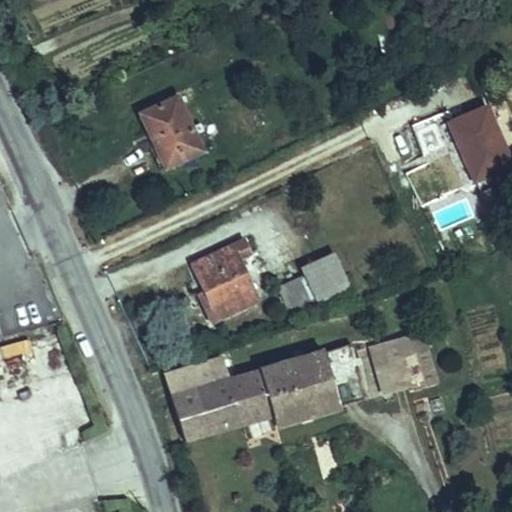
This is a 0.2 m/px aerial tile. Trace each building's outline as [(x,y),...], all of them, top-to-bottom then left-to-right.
[(472,184),(511,167),(511,157),(489,102),(445,120),(472,184)] [(177,165),(152,110),(113,128),(127,161),(135,158),(144,180),(177,165)] [(469,190),(443,128),(404,144),(431,206),(469,190)] [(317,305),(352,290),(335,251),(300,266),(317,305)] [(222,273),(218,258),(164,281),(179,316),(172,319),(180,338),(228,319),(211,278),(222,273)] [(304,315),(293,286),(251,303),(262,331),(304,315)] [(371,339),(376,355),(413,343),(409,328),(371,339)] [(413,343),(376,355),(387,389),(423,377),(413,343)] [(337,345),(207,386),(201,367),(147,386),(165,443),(253,417),(257,430),(321,410),(308,364),(339,355),(337,345)] [(308,364),(321,410),(352,399),(339,355),(308,364)] [(0,461),(5,472),(31,458),(17,432),(0,441),(0,461)]
